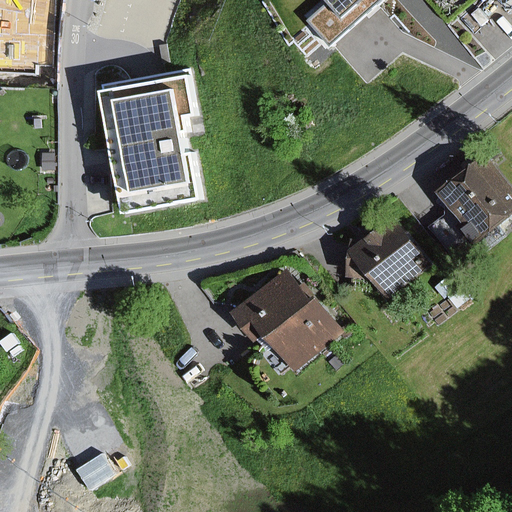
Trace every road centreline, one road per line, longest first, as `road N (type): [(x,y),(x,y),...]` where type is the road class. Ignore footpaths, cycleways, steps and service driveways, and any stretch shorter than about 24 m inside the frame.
road 1 (tertiary): [(73,264),(238,241),(310,215),(511,81)]
road 2 (residential): [(73,264),(70,107),(82,0)]
